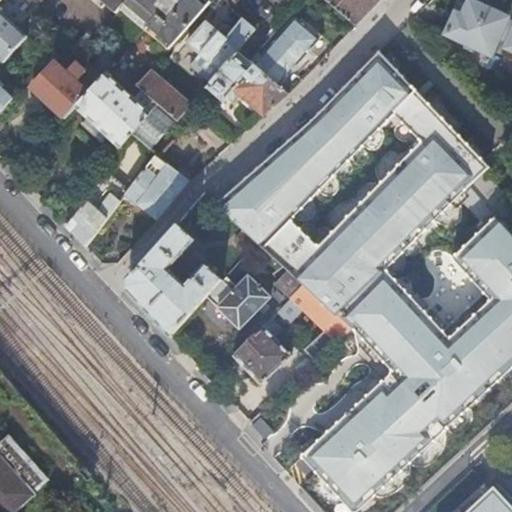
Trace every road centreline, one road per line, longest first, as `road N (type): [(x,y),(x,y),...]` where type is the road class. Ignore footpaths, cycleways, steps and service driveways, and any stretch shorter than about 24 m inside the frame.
road 1 (residential): [(291,511),(0,196)]
road 2 (residential): [(397,0),(298,102),(187,190),(126,268)]
road 3 (residential): [(407,511),(511,415)]
